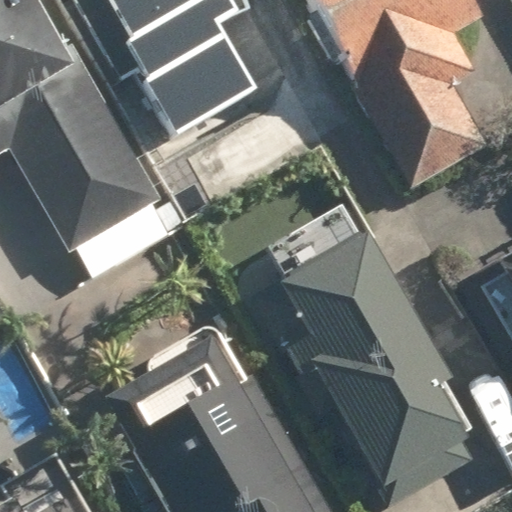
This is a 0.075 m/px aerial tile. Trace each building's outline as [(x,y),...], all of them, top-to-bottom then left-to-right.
[(160,203),(169,198),(57,0),(0,0),(0,112),(2,112),(94,277),(175,232),(160,203)] [(114,0),(133,31),(120,40),(170,129),(241,89),(201,19),(225,6),(221,0),(114,0)] [(321,0),(411,184),(494,143),(462,80),(483,70),(460,21),(498,3),(496,0),(321,0)] [(465,375),(384,217),(286,268),(305,305),(283,316),(312,373),(330,364),(389,479),(483,431),(456,379),(465,375)] [(511,243),(463,275),(511,352),(511,243)] [(184,511),(331,511),(221,325),(112,389),(184,511)] [(16,482),(0,491),(0,511),(101,511),(76,466),(23,495),(16,482)]
